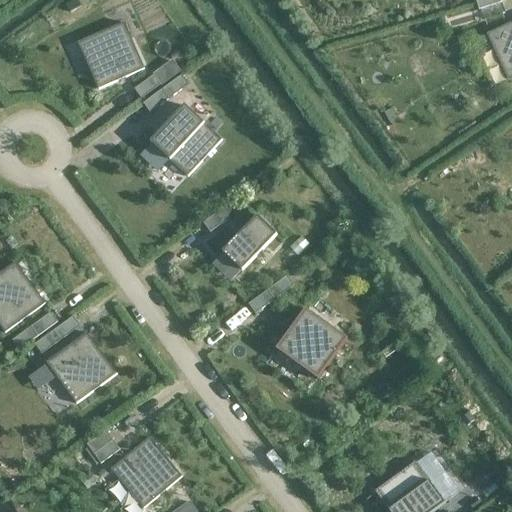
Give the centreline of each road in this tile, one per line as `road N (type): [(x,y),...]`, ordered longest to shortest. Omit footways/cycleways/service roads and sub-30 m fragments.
road 1 (residential): [(49,174),(293,511)]
road 2 (residential): [(49,174),(31,181),(13,175),(0,151),(11,125),(48,124)]
